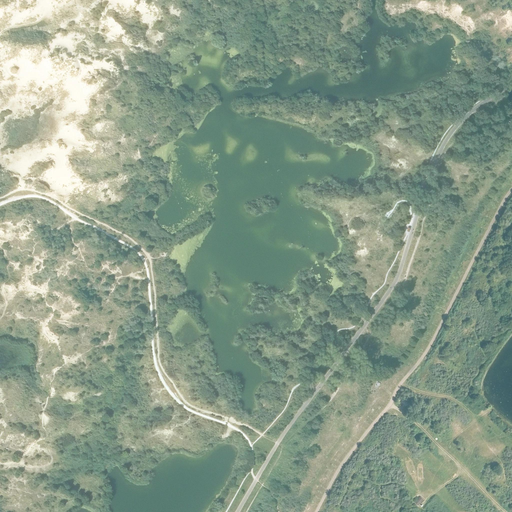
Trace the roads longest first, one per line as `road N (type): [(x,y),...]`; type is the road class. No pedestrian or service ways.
road 1 (unknown): [(282,446),(338,389),(397,296),(444,152),(511,92)]
road 2 (unknown): [(282,446),(177,392),(161,369),(150,267),(138,245),(47,194),(22,188),(0,197)]
road 3 (track): [(389,404),(511,184)]
road 4 (track): [(506,511),(389,404)]
road 5 (track): [(316,511),(341,464),(389,404)]
